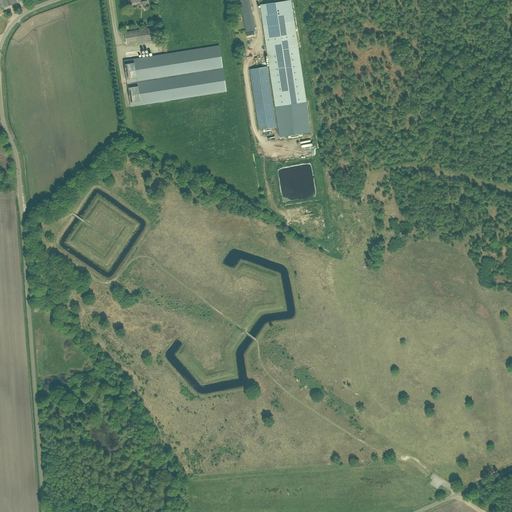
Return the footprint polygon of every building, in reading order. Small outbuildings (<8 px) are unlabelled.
[(0,0),(0,8),(0,9),(16,3),(15,0),(0,0)] [(239,0),(246,32),(255,30),(248,0),(239,0)] [(290,0),(258,0),(279,133),(310,129),(290,0)] [(157,40),(155,27),(124,32),(126,45),(157,40)] [(124,61),(131,106),(226,92),(219,46),(124,61)] [(276,127),(267,67),(249,69),(258,130),(276,127)] [(438,490),(441,486),(433,480),(430,484),(438,490)]
